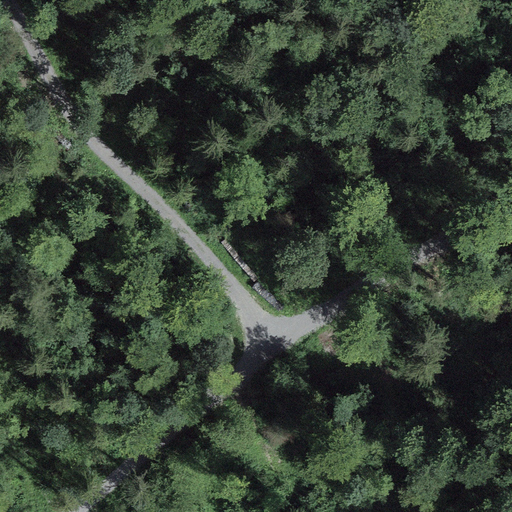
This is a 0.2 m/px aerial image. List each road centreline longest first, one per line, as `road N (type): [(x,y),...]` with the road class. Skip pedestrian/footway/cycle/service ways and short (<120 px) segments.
road 1 (track): [(511,209),(396,240),(63,511)]
road 2 (track): [(26,0),(72,80),(233,271),(266,343),(292,374)]
